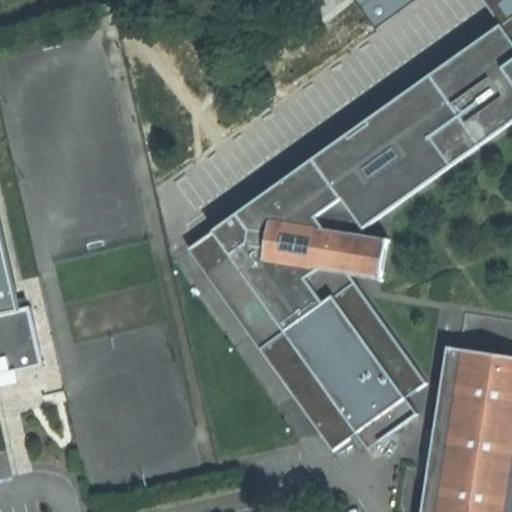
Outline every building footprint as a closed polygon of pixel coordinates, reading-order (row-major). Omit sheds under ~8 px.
[(353,0),(371,26),(412,0),(353,0)] [(511,0),(484,0),(503,27),(511,39),(511,0)] [(511,39),(503,27),(196,245),(300,392),(296,395),(335,450),(360,433),(371,449),(420,414),(409,398),(429,383),(352,275),(350,272),(357,236),(359,234),(511,125),(511,39)] [(0,360),(7,359),(11,374),(46,366),(33,307),(23,310),(0,208),(0,360)] [(390,240),(359,234),(357,236),(350,272),(352,275),(384,280),(390,240)] [(511,511),(511,354),(463,347),(450,345),(437,431),(424,511),(511,511)]
